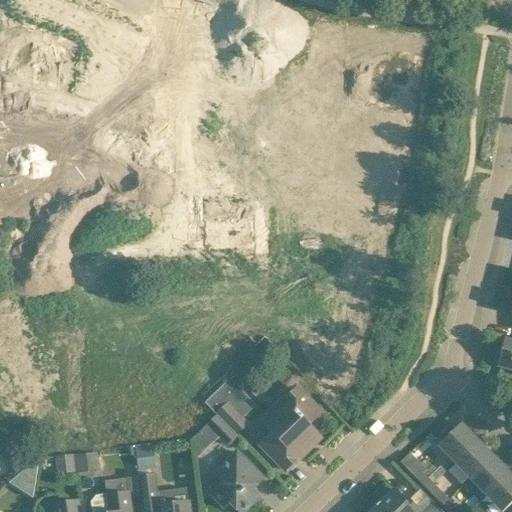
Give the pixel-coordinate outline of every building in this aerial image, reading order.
[(0,0),(0,17),(6,19),(9,6),(31,11),(34,0),(0,0)] [(0,17),(0,51),(20,57),(25,37),(3,32),(6,19),(0,17)] [(454,43),(453,50),(463,51),(464,52),(465,45),(464,45),(454,43)] [(367,44),(359,80),(374,84),(369,105),(361,138),(368,139),(397,146),(398,145),(405,113),(419,56),(367,44)] [(0,72),(16,76),(20,57),(0,51),(0,72)] [(349,67),(347,75),(359,78),(361,70),(349,67)] [(347,75),(346,83),(357,85),(359,78),(347,75)] [(346,83),(344,90),(356,93),(357,85),(346,83)] [(344,90),(342,98),(354,101),(356,93),(344,90)] [(342,98),(340,106),(352,109),(354,101),(342,98)] [(0,121),(5,122),(9,103),(0,100),(0,121)] [(103,104),(92,150),(115,156),(122,127),(134,130),(139,106),(128,104),(126,109),(103,104)] [(340,106),(338,114),(350,117),(352,109),(340,106)] [(338,114),(336,122),(348,124),(350,117),(338,114)] [(210,120),(205,143),(216,146),(209,178),(232,184),(245,128),(210,120)] [(148,124),(139,162),(162,167),(171,129),(148,124)] [(171,129),(162,167),(185,173),(194,135),(171,129)] [(368,139),(363,160),(398,169),(403,147),(398,145),(397,146),(368,139)] [(328,143),(326,151),(338,154),(340,146),(328,143)] [(326,151),(324,159),(336,162),(338,154),(326,151)] [(363,160),(358,181),(393,190),(398,169),(363,160)] [(358,181),(353,202),(388,211),(393,190),(358,181)] [(318,186),(316,194),(328,196),(330,189),(318,186)] [(316,194),(314,201),(326,204),(328,196),(316,194)] [(353,202),(348,224),(383,233),(388,211),(353,202)] [(91,216),(85,239),(109,245),(106,257),(115,259),(138,264),(159,269),(163,253),(124,244),(128,225),(91,216)] [(167,264),(158,298),(175,302),(177,293),(198,298),(210,247),(209,247),(209,249),(186,243),(181,267),(167,264)] [(210,247),(198,297),(220,303),(217,312),(234,316),(242,282),(228,278),(234,253),(210,247)] [(79,263),(74,286),(121,297),(125,277),(135,279),(138,264),(115,259),(112,270),(79,263)] [(332,274),(326,299),(369,309),(373,295),(368,294),(371,283),(332,274)] [(300,284),(299,292),(310,295),(312,287),(300,284)] [(299,292),(297,300),(309,302),(310,295),(299,292)] [(326,299),(320,322),(359,331),(361,322),(366,323),(369,309),(326,299)] [(70,301),(64,325),(90,331),(84,354),(105,368),(113,336),(111,336),(117,313),(70,301)] [(320,322),(315,345),(358,356),(361,342),(357,340),(359,331),(320,322)] [(289,331),(288,338),(299,341),(301,333),(289,331)] [(288,338),(286,346),(298,349),(299,341),(288,338)] [(497,367),(511,370),(511,341),(504,340),(497,367)] [(315,345),(309,370),(348,379),(350,368),(355,370),(358,356),(315,345)] [(54,349),(35,364),(70,409),(86,398),(93,408),(120,387),(108,371),(93,360),(74,375),(54,349)] [(0,366),(0,406),(5,413),(22,400),(32,414),(52,399),(32,373),(15,387),(0,366)] [(230,380),(206,403),(216,414),(237,436),(249,424),(243,417),(255,406),(230,380)] [(261,446),(272,456),(286,471),(306,451),(304,448),(310,442),(310,434),(305,429),(320,414),(306,400),(296,389),(266,418),(278,430),(261,446)] [(206,426),(216,436),(227,447),(237,437),(226,426),(216,416),(206,426)] [(438,446),(454,463),(477,441),(461,424),(438,446)] [(430,434),(426,439),(431,444),(435,439),(430,434)] [(454,463),(470,480),(493,457),(477,441),(454,463)] [(137,472),(150,470),(153,469),(150,448),(133,451),(136,472),(137,472)] [(74,456),(76,472),(99,469),(96,453),(74,456)] [(249,465),(236,453),(214,475),(223,484),(211,495),(224,508),(230,502),(238,511),(243,511),(255,500),(248,493),(263,479),(249,465)] [(417,479),(427,489),(433,484),(423,474),(427,470),(410,454),(401,462),(407,469),(407,470),(416,480),(417,479)] [(76,472),(74,456),(58,459),(60,475),(76,472)] [(470,480),(485,496),(509,473),(493,457),(470,480)] [(29,466),(21,473),(34,481),(36,464),(34,462),(29,466)] [(485,496),(500,511),(502,511),(511,503),(511,476),(509,473),(485,496)] [(155,475),(137,477),(137,478),(139,496),(140,499),(141,511),(189,511),(189,502),(160,506),(155,475)] [(137,478),(127,479),(128,492),(131,492),(132,497),(139,496),(137,478)] [(92,502),(93,511),(130,511),(128,492),(127,479),(105,482),(106,494),(97,496),(92,502)] [(427,489),(442,506),(449,500),(433,484),(427,489)] [(414,511),(393,490),(377,505),(384,511),(414,511)] [(416,507),(420,511),(423,511),(432,504),(426,498),(416,507)] [(442,506),(448,511),(460,511),(449,500),(442,506)] [(80,511),(80,501),(55,504),(55,511),(80,511)]
